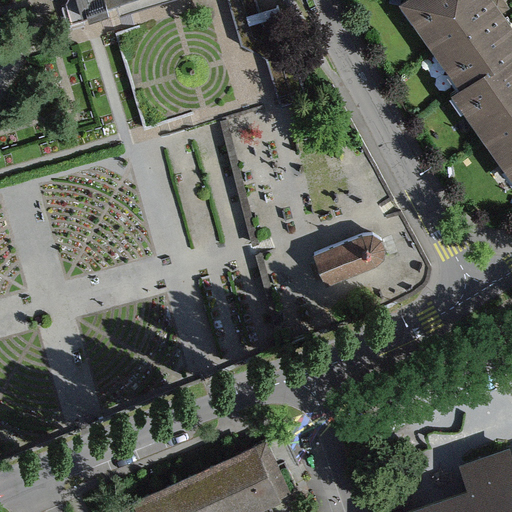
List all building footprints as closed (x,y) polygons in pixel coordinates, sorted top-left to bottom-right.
[(85,0),(90,19),(160,0),(85,0)] [(511,4),(509,0),(410,0),(409,1),(468,85),(511,54),(511,4)] [(511,54),(468,85),(458,93),(511,169),(511,54)] [(365,231),(314,251),(326,282),(378,262),(384,256),(386,244),(382,235),(373,229),(365,231)] [(252,511),(294,494),(272,444),(129,506),(131,511),(252,511)] [(469,494),(418,511),(511,511),(511,457),(509,450),(460,467),(469,494)]
